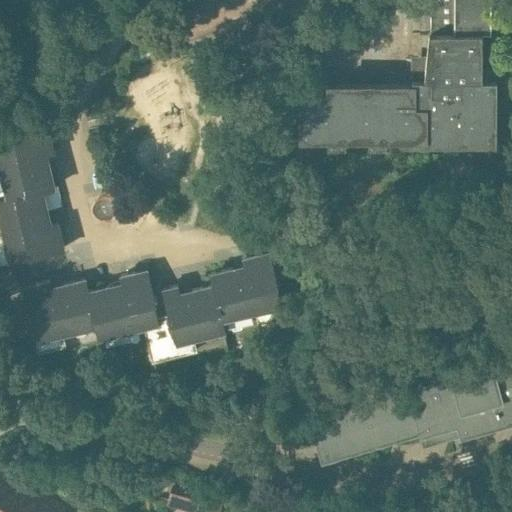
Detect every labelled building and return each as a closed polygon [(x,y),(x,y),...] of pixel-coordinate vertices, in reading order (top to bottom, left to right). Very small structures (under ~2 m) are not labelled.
[(491,32),(490,0),(430,0),(430,78),(409,78),(409,80),(325,80),(325,89),(298,89),(298,138),(327,138),(327,144),(345,145),(346,138),(367,139),(367,144),(386,144),(386,138),(409,139),(410,143),(496,143),(497,79),(482,79),(482,32),(491,32)] [(0,196),(0,219),(6,244),(0,245),(0,260),(14,257),(14,256),(35,251),(35,252),(63,246),(57,220),(50,221),(42,187),(54,185),(46,150),(53,149),(47,122),(19,128),(20,129),(0,133),(0,165),(7,195),(0,196)] [(224,329),(221,318),(268,307),(271,319),(285,316),(281,299),(280,299),(275,277),(276,277),(270,250),(244,256),(245,263),(211,271),(214,282),(178,291),(177,284),(163,287),(169,312),(175,336),(148,342),(152,359),(197,349),(194,336),(224,329)] [(13,265),(14,261),(0,264),(0,279),(16,276),(13,265)] [(35,282),(23,285),(29,312),(30,312),(36,333),(35,334),(39,351),(53,347),(50,335),(97,324),(100,336),(144,325),(148,342),(175,336),(169,312),(158,315),(146,267),(135,269),(135,271),(121,274),(123,281),(87,289),(84,277),(50,286),(49,279),(35,282)] [(460,288),(424,301),(428,312),(464,299),(460,288)] [(511,361),(492,368),(487,351),(449,362),(451,368),(431,373),(433,380),(371,397),(372,399),(311,416),(323,458),(421,430),(424,442),(511,417),(511,361)] [(0,469),(0,511),(63,511),(67,506),(0,469)] [(197,511),(203,492),(174,483),(168,502),(197,511)] [(208,499),(205,509),(215,511),(219,511),(222,502),(215,500),(216,497),(209,495),(208,499)]
